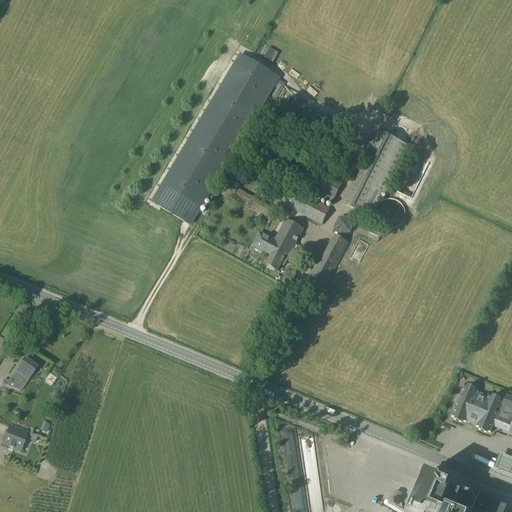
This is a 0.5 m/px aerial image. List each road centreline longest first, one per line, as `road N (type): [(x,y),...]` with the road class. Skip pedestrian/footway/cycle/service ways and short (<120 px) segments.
road 1 (tertiary): [(511,491),(0,279)]
road 2 (track): [(254,385),(271,511)]
